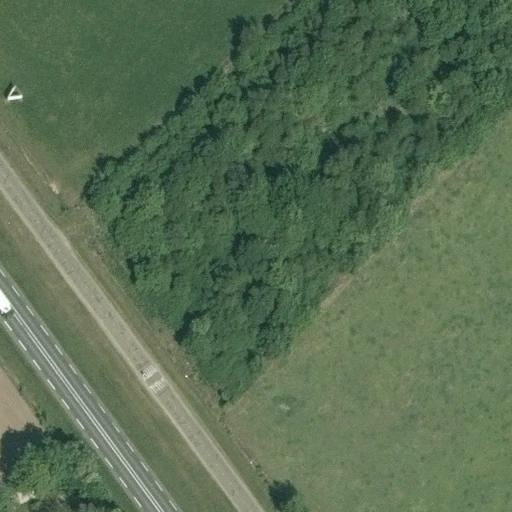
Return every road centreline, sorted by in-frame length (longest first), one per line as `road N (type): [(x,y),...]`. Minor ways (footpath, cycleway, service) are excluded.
road 1 (unclassified): [(251,511),(0,172)]
road 2 (primary): [(162,511),(0,291)]
